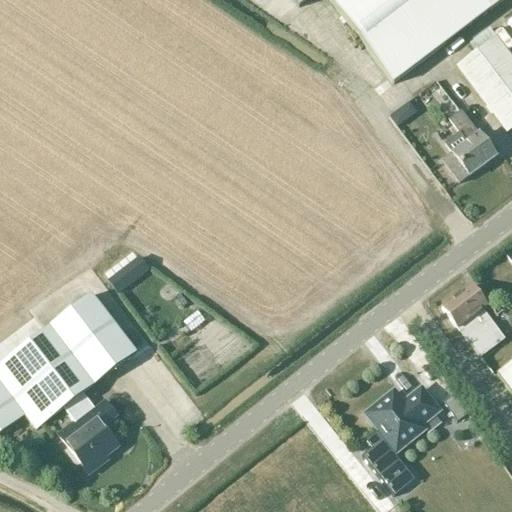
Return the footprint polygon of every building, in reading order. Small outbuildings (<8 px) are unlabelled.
[(291,0),(298,10),(311,0),(327,0),(387,79),(491,0),(291,0)] [(511,60),(504,50),(511,43),(511,42),(498,23),(469,45),(475,53),(456,68),(506,135),(511,130),(511,60)] [(464,145),(442,162),(459,185),(495,159),(459,114),(448,123),(464,145)] [(466,344),(467,343),(480,361),(504,343),(491,325),(492,324),(483,312),(487,310),(471,285),(440,310),(466,344)] [(135,356),(90,297),(0,367),(0,436),(4,434),(13,444),(32,430),(35,433),(64,412),(83,396),(135,356)] [(511,366),(495,379),(511,400),(511,366)] [(393,396),(367,417),(396,453),(422,432),(419,429),(438,414),(421,393),(402,408),(393,396)] [(94,410),(83,396),(64,412),(72,424),(57,436),(88,478),(115,458),(112,455),(118,450),(102,431),(116,420),(104,403),(94,410)] [(453,398),(444,405),(457,424),(467,417),(453,398)]
